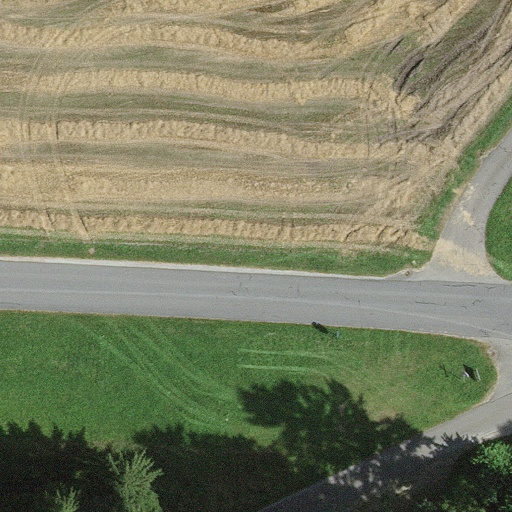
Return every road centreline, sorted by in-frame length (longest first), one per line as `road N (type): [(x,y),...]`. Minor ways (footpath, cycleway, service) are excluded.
road 1 (unclassified): [(511,311),(0,286)]
road 2 (track): [(296,511),(511,407)]
road 3 (track): [(511,152),(470,214),(450,310)]
